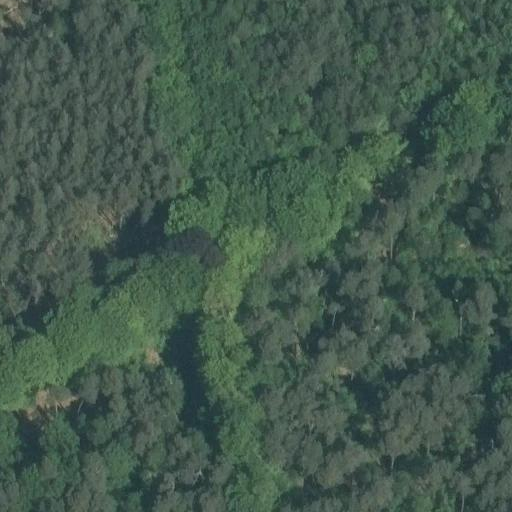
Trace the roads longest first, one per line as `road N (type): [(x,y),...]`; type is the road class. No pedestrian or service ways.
road 1 (track): [(255,511),(148,0)]
road 2 (track): [(203,276),(454,140)]
